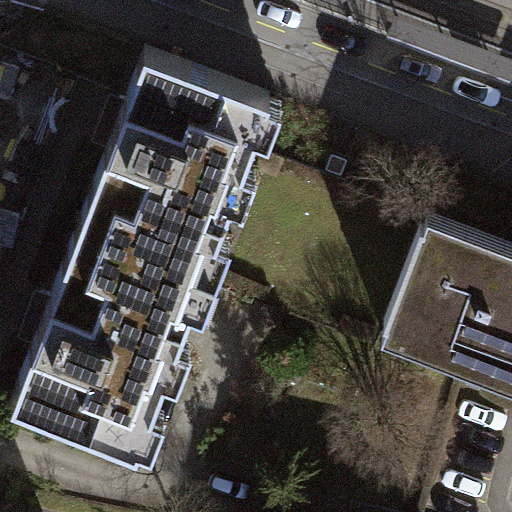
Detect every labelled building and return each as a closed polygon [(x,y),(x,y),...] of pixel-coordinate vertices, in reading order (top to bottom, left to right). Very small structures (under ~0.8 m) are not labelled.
[(511,79),(511,55),(395,12),(387,35),(511,82),(511,79)] [(79,219),(204,266),(251,142),(255,130),(270,91),(146,44),(79,219)] [(427,209),(251,142),(204,266),(200,276),(376,343),(386,317),(423,221),(427,209)] [(200,276),(204,266),(79,219),(13,393),(137,440),(149,409),(162,376),(175,341),(189,306),(200,276)] [(511,255),(423,221),(386,317),(511,364),(511,255)]
